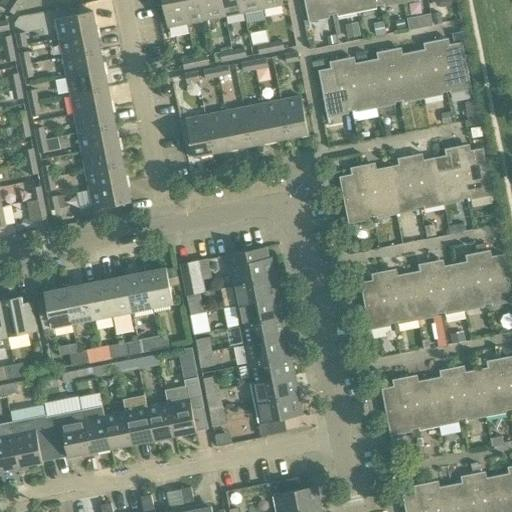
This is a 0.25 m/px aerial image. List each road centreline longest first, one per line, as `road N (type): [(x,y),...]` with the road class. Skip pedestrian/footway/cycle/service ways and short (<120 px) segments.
road 1 (residential): [(168,230),(281,208),(296,220),(338,437)]
road 2 (residential): [(0,505),(338,437)]
road 3 (residential): [(168,230),(121,0)]
road 4 (residential): [(0,262),(168,230)]
